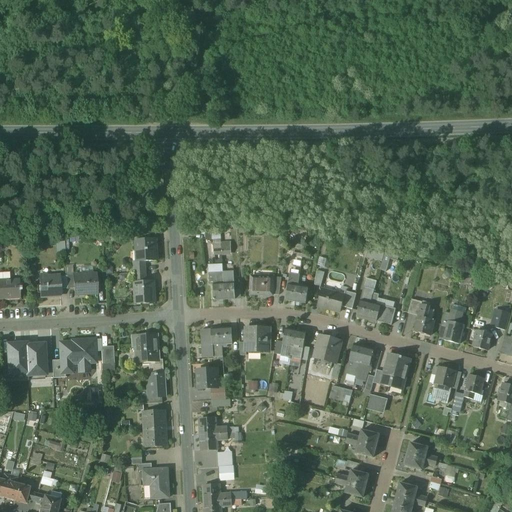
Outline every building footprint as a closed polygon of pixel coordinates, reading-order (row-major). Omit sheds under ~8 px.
[(221,230),(212,230),(212,240),(214,240),(221,240),(221,230)] [(156,239),(136,240),(138,262),(157,261),(156,239)] [(221,240),(214,240),(215,255),(223,255),(222,250),(222,240),(221,240)] [(56,251),(65,251),(66,241),(57,241),(56,251)] [(304,246),(296,245),(295,251),(294,256),(302,257),(303,252),(304,246)] [(370,246),(366,259),(373,261),(374,260),(377,248),(370,246)] [(385,250),(377,248),(374,260),(382,262),(385,250)] [(400,254),(386,250),(382,262),(379,271),(386,273),(390,260),(398,262),(400,254)] [(234,272),(224,273),(226,301),(236,300),(234,272)] [(325,274),(317,272),(315,286),(321,287),(325,274)] [(146,273),(134,274),(135,282),(146,282),(146,273)] [(224,273),(210,274),(210,283),(214,282),(214,284),(215,301),(226,301),(224,273)] [(96,274),(74,275),(75,288),(75,295),(97,293),(96,274)] [(300,275),(290,274),(288,284),(286,301),(296,302),(298,283),(300,275)] [(74,275),(67,276),(67,289),(75,288),(74,275)] [(60,276),(40,277),(41,297),(61,296),(61,289),(60,276)] [(272,278),(251,278),(251,296),(272,296),(272,278)] [(281,278),(272,278),(272,296),(278,296),(281,278)] [(19,280),(0,281),(0,298),(20,297),(19,291),(21,291),(20,288),(19,288),(19,280)] [(146,282),(135,282),(136,305),(155,304),(154,281),(146,282)] [(303,284),(298,283),(296,302),(305,304),(308,288),(302,287),(303,284)] [(364,288),(361,302),(360,301),(356,318),(365,320),(373,294),(374,291),(364,288)] [(344,297),(322,292),(318,308),(340,314),(342,309),(344,297)] [(356,296),(345,293),(344,297),(342,309),(352,311),(356,296)] [(395,311),(376,305),(379,296),(373,294),(365,320),(365,321),(376,324),(376,323),(391,327),(395,311)] [(422,305),(411,302),(407,316),(417,319),(418,319),(421,308),(422,305)] [(429,310),(421,308),(418,319),(417,319),(413,334),(429,338),(433,323),(426,321),(429,310)] [(509,313),(497,310),(492,327),(505,331),(509,313)] [(463,314),(451,311),(450,314),(447,328),(444,340),(443,340),(459,344),(464,326),(460,325),(463,314)] [(450,314),(445,313),(441,326),(447,328),(450,314)] [(231,328),(221,329),(222,348),(226,348),(226,345),(232,345),(231,328)] [(213,358),(212,346),(218,346),(218,349),(222,349),(222,348),(221,329),(210,329),(210,330),(201,331),(203,359),(213,358)] [(269,329),(247,329),(246,344),(246,351),(247,351),(268,352),(269,329)] [(296,332),(286,330),(283,343),(281,356),(280,357),(291,359),(296,332)] [(474,333),(469,331),(466,342),(471,343),(474,333)] [(481,334),(476,333),(472,349),(487,353),(491,337),(484,335),(485,333),(481,331),(481,334)] [(306,333),(296,332),(291,359),(301,361),(304,348),(306,333)] [(157,336),(133,338),(134,348),(140,347),(141,363),(150,363),(152,388),(149,391),(149,399),(162,398),(166,398),(163,361),(159,361),(157,336)] [(342,343),(320,337),(316,350),(317,350),(315,359),(321,361),(322,359),(329,361),(329,359),(336,361),(335,365),(336,365),(336,364),(342,343)] [(73,373),(72,364),(79,364),(79,373),(89,372),(89,363),(96,363),(95,340),(77,341),(77,343),(71,343),(60,343),(61,360),(62,374),(65,374),(73,373)] [(507,356),(510,342),(503,340),(499,354),(507,356)] [(283,343),(276,342),(274,355),(281,356),(283,343)] [(26,346),(26,344),(8,345),(9,360),(9,375),(10,375),(28,374),(26,346)] [(45,360),(44,345),(26,346),(28,374),(28,376),(45,375),(45,360)] [(364,347),(354,345),(349,361),(346,374),(356,377),(364,347)] [(374,350),(364,347),(356,377),(355,380),(365,383),(367,374),(370,373),(371,370),(369,368),(374,350)] [(310,350),(304,348),(301,361),(308,362),(310,350)] [(113,349),(101,349),(102,364),(114,364),(113,349)] [(410,362),(388,356),(383,374),(380,387),(402,392),(410,362)] [(9,360),(2,361),(3,378),(10,378),(10,375),(9,375),(9,360)] [(52,360),(45,360),(45,375),(45,378),(53,378),(52,361),(52,360)] [(61,360),(52,361),(53,378),(53,379),(65,378),(65,374),(62,374),(61,360)] [(342,366),(336,364),(336,365),(335,365),(332,379),(338,380),(342,366)] [(455,372),(439,368),(435,367),(433,375),(437,377),(435,384),(435,385),(451,389),(455,372)] [(217,370),(197,371),(198,390),(211,390),(218,389),(218,388),(217,370)] [(383,374),(376,372),(374,379),(373,385),(380,387),(383,374)] [(484,379),(469,375),(463,398),(473,400),(475,394),(480,396),(484,379)] [(374,379),(368,377),(365,391),(370,392),(373,385),(374,379)] [(269,383),(268,391),(277,392),(278,383),(269,383)] [(511,386),(509,386),(510,384),(505,383),(505,385),(503,384),(498,401),(500,402),(499,407),(506,409),(507,404),(511,405),(511,386)] [(451,389),(435,385),(434,389),(450,394),(451,389)] [(345,389),(333,386),(330,399),(341,402),(345,389)] [(218,389),(211,390),(212,402),(226,401),(225,387),(218,388),(218,389)] [(353,391),(345,389),(341,402),(347,403),(346,407),(348,407),(353,391)] [(149,391),(142,391),(143,405),(144,405),(150,404),(149,399),(149,391)] [(290,399),(291,391),(282,391),(282,398),(290,399)] [(385,401),(369,397),(366,410),(381,415),(385,401)] [(470,403),(455,398),(453,407),(462,409),(462,410),(467,411),(467,408),(469,409),(470,403)] [(14,412),(13,420),(24,421),(25,413),(14,412)] [(36,424),(37,413),(26,412),(25,424),(36,424)] [(165,412),(144,413),(146,448),(166,447),(165,412)] [(216,420),(199,420),(200,436),(216,435),(216,429),(216,420)] [(446,432),(431,428),(428,439),(443,443),(446,432)] [(452,443),(456,432),(448,430),(445,440),(452,443)] [(379,436),(361,432),(360,438),(358,443),(376,448),(379,436)] [(216,435),(200,436),(201,451),(217,450),(217,441),(216,435)] [(63,449),(64,443),(50,440),(49,447),(63,449)] [(376,448),(358,443),(357,447),(355,454),(373,459),(376,448)] [(440,446),(431,443),(429,449),(439,451),(440,446)] [(428,449),(410,444),(407,456),(425,460),(426,456),(428,449)] [(425,460),(407,456),(404,467),(422,472),(423,465),(425,460)] [(54,470),(55,462),(47,461),(46,469),(54,470)] [(152,470),(143,471),(143,472),(143,486),(151,486),(152,499),(169,498),(167,470),(152,470)] [(114,471),(112,480),(119,482),(121,473),(114,471)] [(369,476),(351,471),(349,478),(348,483),(366,487),(369,476)] [(10,476),(4,474),(2,481),(9,483),(10,476)] [(17,478),(10,476),(9,483),(15,484),(17,478)] [(48,479),(42,477),(40,485),(51,487),(53,480),(48,479)] [(2,481),(0,480),(0,497),(4,498),(9,483),(2,481)] [(15,484),(9,483),(4,498),(14,501),(18,485),(15,484)] [(366,487),(348,483),(347,487),(345,494),(363,499),(366,487)] [(440,486),(430,483),(428,489),(438,491),(440,486)] [(417,489),(399,484),(396,496),(414,500),(415,496),(417,489)] [(29,488),(18,485),(14,501),(25,503),(26,499),(28,492),(29,488)] [(219,486),(203,487),(204,502),(220,501),(220,495),(219,486)] [(37,494),(28,492),(26,499),(35,502),(37,494)] [(61,495),(50,492),(49,497),(60,500),(61,495)] [(342,496),(331,493),(330,499),(340,502),(342,496)] [(44,496),(37,494),(35,502),(42,504),(44,496)] [(49,497),(44,496),(42,504),(41,510),(49,511),(56,511),(60,500),(49,497)] [(414,500),(396,496),(394,506),(411,511),(413,505),(414,500)] [(340,502),(330,499),(328,505),(339,508),(340,502)] [(502,504),(494,500),(491,505),(499,510),(502,504)] [(220,501),(204,502),(204,511),(221,511),(221,507),(220,501)]
